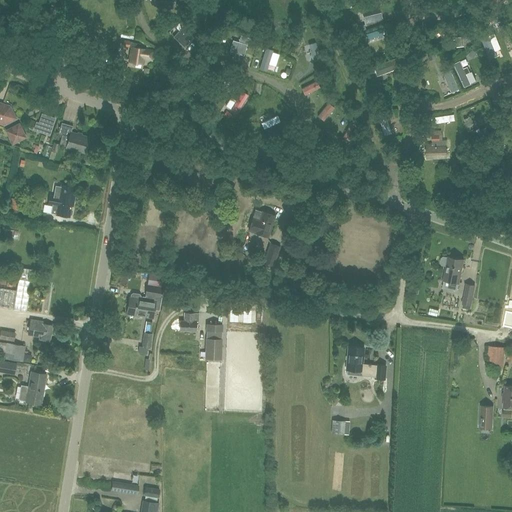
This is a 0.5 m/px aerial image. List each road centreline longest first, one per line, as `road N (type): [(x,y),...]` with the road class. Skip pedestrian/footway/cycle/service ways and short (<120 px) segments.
road 1 (unclassified): [(511,244),(128,113)]
road 2 (unclassified): [(62,511),(128,113)]
